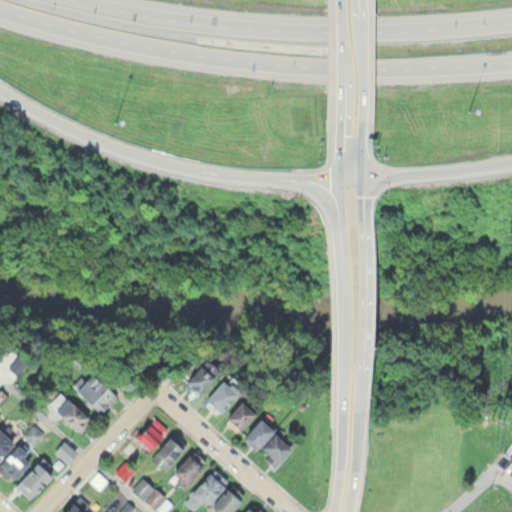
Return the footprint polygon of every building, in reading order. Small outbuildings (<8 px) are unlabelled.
[(183,380),(197,394),(217,373),(203,360),(183,380)] [(80,377),(70,386),(98,413),(115,397),(93,374),(85,382),(80,377)] [(219,412),(237,392),(222,378),(203,398),(219,412)] [(47,404),(74,430),(86,418),(60,391),(47,404)] [(224,418),(238,430),(256,408),(242,396),(224,418)] [(165,432),(154,417),(134,433),(145,448),(165,432)] [(289,447),(259,418),(243,434),(274,463),(289,447)] [(0,452),(13,440),(0,427),(0,452)] [(162,468),(181,449),(169,436),(149,454),(162,468)] [(510,444),(502,453),(511,460),(511,441),(510,444)] [(0,457),(0,469),(7,478),(30,462),(17,445),(0,457)] [(169,470),(183,484),(203,463),(190,450),(169,470)] [(14,483),(29,497),(50,474),(35,460),(14,483)] [(221,484),(209,471),(181,499),(194,511),(221,484)] [(131,488),(154,509),(165,497),(142,476),(131,488)] [(228,511),(239,499),(224,487),(207,509),(211,511),(228,511)]
